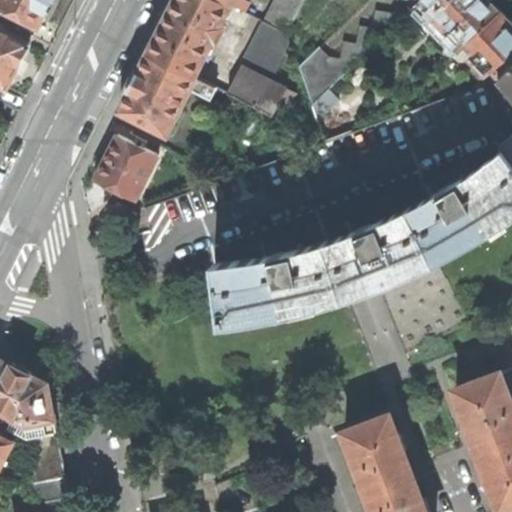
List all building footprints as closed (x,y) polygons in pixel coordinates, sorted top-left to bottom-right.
[(0,0),(0,7),(38,27),(49,5),(51,0),(0,0)] [(174,0),(165,19),(148,52),(195,76),(214,39),(218,41),(225,26),(221,24),(232,4),(231,4),(223,0),(174,0)] [(287,33),(303,0),(275,0),(264,21),(287,33)] [(492,0),(432,0),(433,1),(426,7),(457,38),(441,53),(448,60),(468,42),(502,10),(492,0)] [(329,88),(399,21),(391,12),(378,9),(375,11),(373,26),(362,25),(359,27),(357,42),(346,40),(344,42),(342,58),(329,56),(320,46),(299,67),(312,105),(329,88)] [(511,21),(502,10),(468,42),(475,49),(468,55),(486,74),(493,68),(501,75),(511,64),(511,21)] [(288,37),(287,33),(264,21),(246,57),(272,70),(288,37)] [(29,44),(0,28),(0,85),(7,89),(15,71),(29,44)] [(120,110),(168,134),(190,89),(210,98),(216,86),(195,76),(148,52),(133,84),(120,110)] [(287,86),(241,63),(227,92),(272,115),(287,86)] [(511,64),(501,75),(502,77),(511,88),(511,132),(501,142),(506,148),(511,156),(511,64)] [(340,99),(329,88),(312,105),(318,121),(340,99)] [(95,179),(136,199),(158,153),(118,134),(107,156),(95,179)] [(511,156),(506,148),(495,156),(480,166),(456,181),(451,172),(440,178),(431,183),(436,193),(411,207),(438,262),(450,256),(472,245),(493,233),(511,221),(511,156)] [(419,271),(438,262),(411,207),(390,216),(377,222),(373,212),(361,216),(351,220),(355,231),(342,235),(327,240),(346,299),(357,296),(376,289),(398,280),(419,271)] [(326,305),(346,299),(327,240),(306,247),(292,250),(289,240),(278,242),(267,244),(269,255),(249,258),(231,261),(215,262),(221,325),(237,323),(259,320),(284,315),(306,310),(326,305)] [(0,408),(14,416),(9,428),(28,438),(37,481),(66,475),(48,382),(0,357),(0,408)] [(501,508),(511,503),(511,374),(510,369),(474,382),(456,389),(463,409),(464,409),(469,422),(468,422),(481,456),(488,474),(489,474),(494,486),(492,487),(501,508)] [(365,511),(427,511),(415,479),(390,414),(336,434),(356,486),(354,487),(359,502),(362,501),(365,511)] [(0,465),(12,440),(0,433),(0,465)] [(70,497),(66,475),(37,481),(35,481),(39,503),(70,497)]
